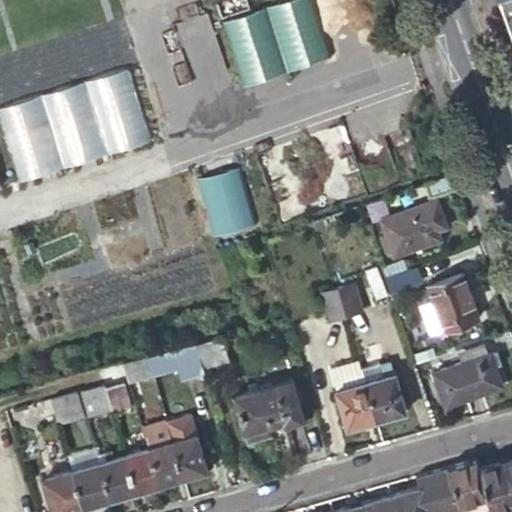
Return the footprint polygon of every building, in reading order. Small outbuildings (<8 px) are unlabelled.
[(297,0),(226,16),(242,83),(330,63),(316,0),(297,0)] [(511,0),(502,0),(511,28),(511,0)] [(197,89),(230,78),(208,11),(175,22),(197,89)] [(0,108),(0,129),(17,182),(151,140),(128,69),(0,108)] [(213,238),(257,226),(240,167),(196,179),(213,238)] [(449,172),(420,182),(425,196),(454,186),(449,172)] [(440,227),(431,200),(377,219),(389,255),(434,239),(431,231),(440,227)] [(415,282),(409,266),(379,277),(385,293),(415,282)] [(472,313),(456,269),(422,281),(437,326),(472,313)] [(351,285),(334,289),(342,317),(359,314),(351,285)] [(342,317),(334,289),(318,293),(326,322),(342,317)] [(225,363),(217,337),(193,343),(201,369),(225,363)] [(484,356),(478,340),(455,348),(461,364),(484,356)] [(202,371),(201,369),(193,343),(173,348),(145,356),(150,375),(175,368),(178,378),(202,371)] [(492,353),(484,356),(461,364),(430,375),(442,408),(498,388),(491,367),(497,365),(492,353)] [(145,356),(120,362),(124,376),(126,382),(150,375),(145,356)] [(343,430),(372,422),(361,383),(358,371),(355,362),(326,370),(343,430)] [(361,383),(372,422),(401,414),(390,375),(389,375),(386,366),(376,369),(379,378),(361,383)] [(361,383),(379,378),(376,369),(376,367),(358,371),(361,383)] [(287,379),(255,388),(266,426),(279,422),(280,426),(299,420),(287,379)] [(120,381),(101,387),(108,409),(109,412),(127,407),(120,381)] [(101,387),(100,382),(76,389),(84,416),(108,409),(101,387)] [(266,426),(255,388),(229,396),(244,446),(269,438),(266,426)] [(74,390),(47,397),(55,424),(81,417),(74,390)] [(169,442),(180,479),(204,472),(194,435),(193,435),(187,415),(163,421),(169,442)] [(155,486),(180,479),(169,442),(163,421),(139,428),(145,448),(155,486)] [(69,470),(79,508),(108,499),(97,462),(93,447),(64,455),(69,470)] [(131,493),(155,486),(145,448),(121,455),(131,493)] [(108,499),(131,493),(121,455),(97,462),(108,499)] [(511,457),(474,469),(482,498),(486,511),(511,503),(511,457)] [(471,459),(411,477),(413,486),(420,511),(448,511),(456,510),(454,506),(482,498),(474,469),(471,459)] [(48,511),(63,511),(79,508),(69,470),(39,479),(48,511)] [(420,511),(413,486),(386,494),(390,511),(420,511)] [(390,511),(386,494),(358,502),(360,511),(390,511)] [(360,511),(358,502),(328,511),(360,511)]
